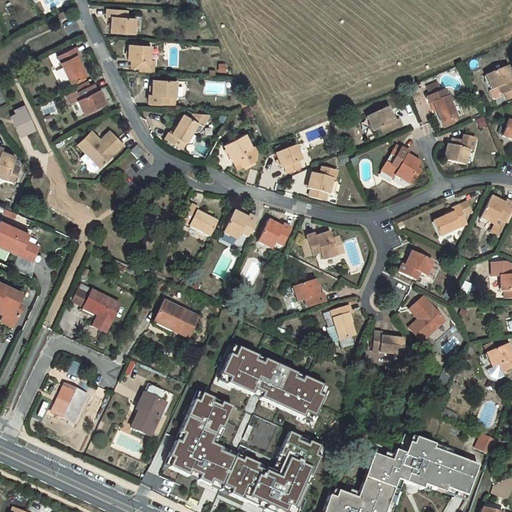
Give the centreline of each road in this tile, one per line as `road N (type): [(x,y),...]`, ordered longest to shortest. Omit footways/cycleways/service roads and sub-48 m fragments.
road 1 (residential): [(82,0),(142,135),(163,158),(332,216),(367,218)]
road 2 (secondary): [(148,511),(0,446)]
road 3 (residential): [(367,218),(457,182),(511,179)]
